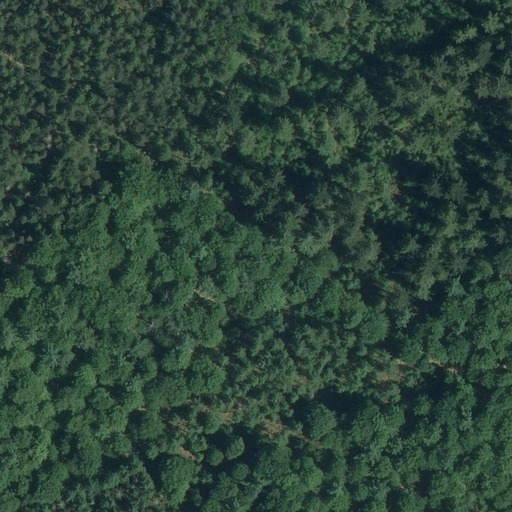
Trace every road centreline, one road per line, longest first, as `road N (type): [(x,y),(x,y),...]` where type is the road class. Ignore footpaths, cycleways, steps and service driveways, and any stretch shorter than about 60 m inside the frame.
road 1 (track): [(511,406),(0,53)]
road 2 (unknown): [(396,0),(225,209)]
